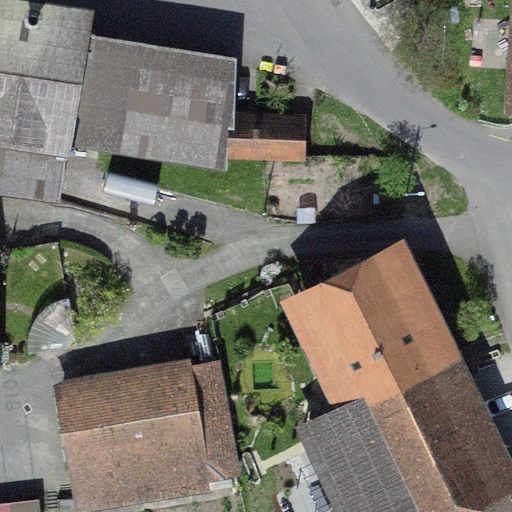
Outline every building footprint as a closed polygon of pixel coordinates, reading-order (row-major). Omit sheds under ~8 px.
[(0,131),(65,142),(226,152),(227,117),(228,64),(85,41),(86,16),(0,1),(0,131)] [(227,117),(226,152),(226,156),(293,157),(294,118),(227,117)] [(511,511),(511,408),(426,236),(289,303),(343,411),(309,428),(351,511),(511,511)] [(254,474),(233,361),(204,366),(202,357),(68,381),(92,511),(162,511),(233,499),(230,478),(254,474)] [(55,511),(54,500),(0,505),(0,511),(55,511)]
